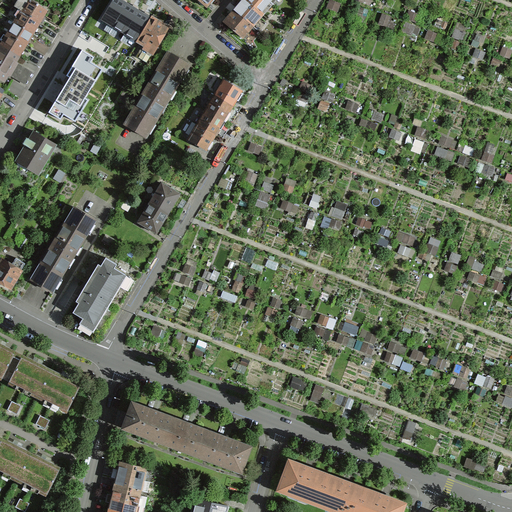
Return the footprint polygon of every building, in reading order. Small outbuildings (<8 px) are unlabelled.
[(27,0),(22,9),(0,43),(0,78),(4,81),(48,10),(31,0),(27,0)] [(16,0),(14,5),(22,9),(27,0),(16,0)] [(101,0),(93,14),(108,23),(122,1),(120,0),(101,0)] [(108,23),(107,24),(141,45),(138,50),(151,57),(169,27),(125,0),(122,0),(122,1),(108,23)] [(264,11),(250,0),(240,0),(225,18),(245,35),(264,11)] [(273,0),(250,0),(264,11),(273,0)] [(341,4),(330,0),(329,0),(326,8),(338,12),(341,4)] [(369,10),(360,7),(357,18),(366,21),(369,10)] [(421,14),(409,10),(406,19),(418,22),(421,14)] [(393,17),(382,14),(378,23),(394,29),(395,24),(391,22),(393,17)] [(449,23),(437,19),(434,26),(447,30),(449,23)] [(416,26),(406,23),(404,31),(411,34),(410,38),(417,40),(420,29),(415,27),(416,26)] [(468,27),(457,23),(452,38),(464,41),(468,27)] [(445,36),(428,30),(425,39),(442,45),(445,36)] [(460,42),(454,40),(452,48),(458,50),(460,42)] [(511,51),(511,49),(503,46),(499,56),(509,60),(511,51)] [(486,51),(475,48),(473,57),(483,60),(486,51)] [(166,51),(122,121),(144,136),(189,66),(166,51)] [(502,60),(493,57),(491,64),(499,67),(502,60)] [(18,65),(11,77),(24,84),(31,72),(18,65)] [(222,78),(186,138),(206,150),(242,90),(222,78)] [(314,86),(302,81),(299,90),(311,95),(314,86)] [(336,95),(324,91),(321,99),(333,103),(336,95)] [(60,92),(43,120),(58,129),(75,101),(60,92)] [(123,92),(118,99),(126,104),(130,96),(123,92)] [(309,97),(299,93),(294,105),(304,109),(309,97)] [(329,104),(320,101),(317,109),(326,112),(329,104)] [(359,105),(348,101),(345,109),(356,113),(359,105)] [(384,115),(375,111),(372,118),(381,122),(384,115)] [(357,118),(346,114),(343,121),(354,125),(357,118)] [(397,116),(392,114),(389,123),(394,124),(397,116)] [(377,124),(361,119),(359,126),(375,131),(377,124)] [(429,131),(417,127),(415,135),(427,139),(429,131)] [(402,133),(392,129),(389,137),(400,140),(402,133)] [(33,130),(14,160),(38,175),(57,145),(33,130)] [(457,141),(441,135),(438,143),(454,149),(457,141)] [(424,142),(415,139),(410,150),(420,154),(424,142)] [(262,146),(251,142),(247,151),(259,155),(262,146)] [(476,148),(459,143),(457,150),(473,156),(476,148)] [(455,153),(437,147),(434,155),(452,161),(455,153)] [(495,155),(484,151),(481,160),(492,163),(495,155)] [(472,160),(460,156),(458,163),(469,167),(472,160)] [(495,169),(479,163),(475,172),(492,178),(495,169)] [(59,166),(52,177),(59,181),(66,170),(59,166)] [(259,174),(247,170),(243,179),(242,185),(252,189),(259,174)] [(229,190),(233,181),(222,177),(218,185),(229,190)] [(296,181),(287,178),(282,190),(292,194),(296,181)] [(160,181),(137,222),(158,233),(181,193),(160,181)] [(274,185),(264,182),(262,189),(271,193),(274,185)] [(271,195),(260,191),(255,205),(266,209),(271,195)] [(124,198),(120,206),(128,210),(132,201),(124,198)] [(320,202),(310,199),(307,208),(318,211),(320,202)] [(293,204),(284,200),(280,208),(290,212),(293,204)] [(347,204),(337,201),(332,216),(342,219),(347,204)] [(71,204),(27,277),(53,293),(97,220),(71,204)] [(319,214),(311,212),(305,229),(312,231),(319,214)] [(374,222),(358,216),(355,225),(371,230),(374,222)] [(342,222),(331,218),(328,226),(339,230),(342,222)] [(391,231),(382,228),(379,234),(389,237),(391,231)] [(360,238),(362,232),(356,229),(353,235),(360,238)] [(416,237),(398,231),(395,240),(413,246),(416,237)] [(440,241),(430,237),(425,251),(435,254),(440,241)] [(415,250),(401,244),(398,252),(412,258),(415,250)] [(460,255),(451,251),(448,261),(457,264),(460,255)] [(431,256),(419,252),(418,257),(429,261),(431,256)] [(475,259),(469,256),(466,267),(482,272),(484,265),(474,261),(475,259)] [(1,257),(0,258),(0,282),(10,288),(22,269),(1,257)] [(102,262),(100,261),(76,301),(78,302),(72,312),(81,317),(77,324),(90,333),(119,286),(123,288),(129,279),(114,270),(117,265),(105,258),(102,262)] [(198,262),(188,258),(183,272),(193,276),(198,262)] [(457,266),(447,263),(444,271),(454,274),(457,266)] [(503,268),(496,266),(495,270),(493,269),(490,276),(501,280),(503,273),(501,272),(503,268)] [(212,273),(205,270),(202,277),(215,283),(220,272),(214,269),(212,273)] [(480,275),(470,271),(467,278),(477,282),(480,275)] [(192,279),(176,272),(173,280),(188,286),(192,279)] [(246,276),(238,273),(231,290),(240,293),(246,276)] [(504,284),(495,280),(492,288),(501,291),(504,284)] [(207,284),(199,282),(197,290),(204,292),(207,284)] [(259,286),(250,283),(245,297),(254,300),(259,286)] [(238,295),(225,290),(222,298),(235,302),(238,295)] [(275,298),(273,297),(270,307),(279,310),(282,300),(275,298)] [(255,303),(247,300),(245,307),(253,309),(255,303)] [(313,311),(298,305),(295,314),(310,320),(313,311)] [(278,311),(268,307),(266,314),(276,318),(278,311)] [(336,320),(320,314),(317,324),(333,329),(336,320)] [(304,321),(293,317),(290,325),(301,329),(304,321)] [(162,329),(154,325),(149,336),(157,339),(158,338),(164,340),(167,332),(162,330),(162,329)] [(331,332),(316,326),(313,334),(329,339),(331,332)] [(186,334),(178,332),(176,337),(183,340),(186,334)] [(377,336),(367,332),(365,340),(374,344),(377,336)] [(356,339),(339,334),(337,342),(353,348),(356,339)] [(208,343),(199,340),(195,349),(204,352),(208,343)] [(407,347),(390,341),(387,349),(404,355),(407,347)] [(0,342),(0,377),(66,412),(81,384),(0,342)] [(374,346),(363,342),(360,351),(371,355),(374,346)] [(425,353),(413,349),(410,357),(422,361),(425,353)] [(403,358),(387,352),(384,361),(400,367),(403,358)] [(447,361),(433,357),(430,364),(444,369),(447,361)] [(250,361),(242,358),(237,371),(245,374),(250,361)] [(413,365),(404,361),(401,368),(410,372),(413,365)] [(470,369),(455,364),(452,374),(467,379),(470,369)] [(439,380),(441,373),(430,369),(427,375),(439,380)] [(486,378),(477,374),(474,383),(483,386),(491,389),(495,379),(487,376),(486,378)] [(303,379),(294,377),(291,388),(298,390),(299,388),(304,390),(307,383),(302,381),(303,379)] [(468,382),(457,378),(454,386),(465,390),(468,382)] [(324,387),(315,385),(310,400),(319,403),(324,387)] [(486,389),(478,386),(475,394),(483,397),(486,389)] [(511,407),(511,398),(505,396),(502,404),(511,408),(511,407)] [(11,400),(7,409),(16,413),(21,404),(11,400)] [(132,401),(123,427),(164,442),(174,417),(140,404),(132,401)] [(39,415),(35,424),(45,429),(49,420),(39,415)] [(174,417),(164,442),(199,455),(209,430),(182,420),(174,417)] [(417,423),(408,420),(404,431),(412,434),(417,423)] [(209,430),(199,455),(241,471),(251,445),(220,434),(209,430)] [(0,436),(0,469),(46,492),(59,466),(0,436)] [(486,463),(467,457),(464,466),(483,473),(486,463)] [(307,499),(317,502),(328,474),(295,462),(289,459),(279,488),(289,492),(291,489),(308,495),(307,499)] [(142,480),(145,467),(121,461),(118,471),(118,474),(142,480)] [(142,480),(118,474),(115,484),(115,486),(139,492),(140,489),(147,491),(149,481),(142,480)] [(356,511),(366,488),(334,476),(328,474),(317,502),(327,506),(328,503),(346,510),(345,511),(356,511)] [(112,496),(112,498),(144,506),(147,497),(139,495),(139,492),(115,486),(112,496)] [(400,511),(404,502),(372,490),(366,488),(356,511),(400,511)] [(224,511),(226,506),(228,506),(230,498),(215,494),(213,501),(197,497),(193,511),(224,511)] [(20,497),(15,506),(25,511),(29,502),(20,497)] [(143,511),(145,506),(144,506),(112,498),(109,509),(109,511),(113,511),(143,511)]
